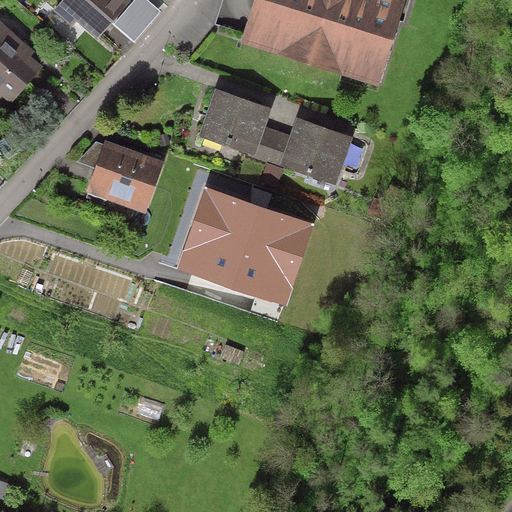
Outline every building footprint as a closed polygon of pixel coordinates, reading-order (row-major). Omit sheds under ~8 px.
[(66,0),(55,12),(73,29),(79,23),(99,41),(117,22),(103,9),(111,0),(66,0)] [(402,0),(250,0),(236,45),(375,88),(402,0)] [(39,52),(0,20),(0,100),(4,96),(13,104),(44,67),(34,58),(39,52)] [(263,167),(275,132),(261,127),(267,109),(210,90),(194,137),(245,153),(243,160),(263,167)] [(289,136),(275,131),(263,167),(284,173),(286,167),(336,184),(352,137),(295,118),(289,136)] [(161,160),(104,139),(85,191),(142,211),(161,160)]
